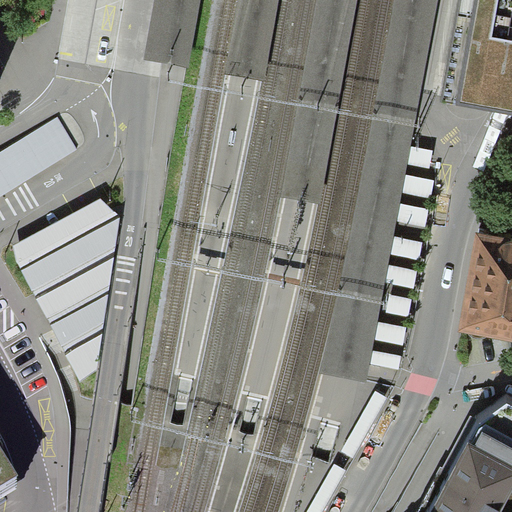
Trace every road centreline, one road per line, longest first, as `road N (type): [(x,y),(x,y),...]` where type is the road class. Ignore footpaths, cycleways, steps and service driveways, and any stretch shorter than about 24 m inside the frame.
road 1 (residential): [(511,100),(461,206),(422,372),(345,511)]
road 2 (residential): [(32,511),(20,443),(0,394)]
